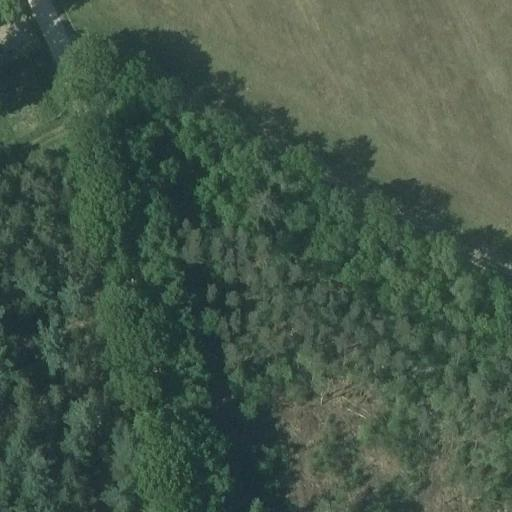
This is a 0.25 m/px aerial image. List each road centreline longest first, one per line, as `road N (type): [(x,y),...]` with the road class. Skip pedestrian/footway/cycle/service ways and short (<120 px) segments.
road 1 (track): [(30,0),(97,149),(180,511)]
road 2 (track): [(58,59),(99,63),(511,275)]
